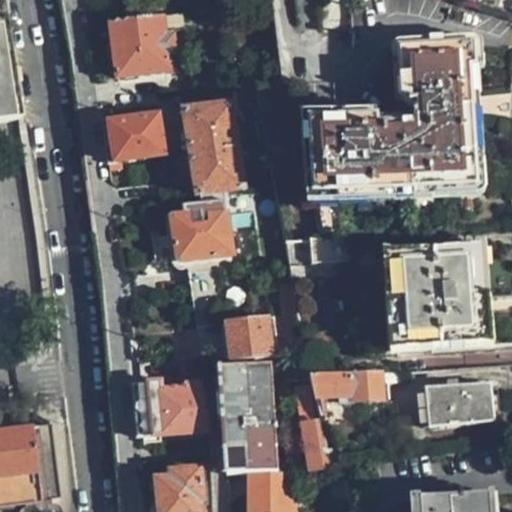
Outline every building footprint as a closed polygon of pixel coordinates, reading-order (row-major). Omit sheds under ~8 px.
[(0,0),(0,121),(10,120),(18,118),(10,63),(9,58),(0,0)] [(181,27),(179,14),(111,24),(118,77),(176,69),(171,37),(164,38),(163,30),(181,27)] [(469,187),(469,78),(473,79),(473,55),(396,54),(396,107),(401,117),(405,117),(405,123),(375,122),(375,127),(300,126),(299,188),(368,187),(469,187)] [(204,110),(202,95),(178,98),(180,113),(184,113),(204,110)] [(196,194),(196,197),(226,192),(240,189),(230,106),(204,110),(184,113),(194,179),(190,180),(192,194),(196,194)] [(116,163),(164,156),(158,117),(110,124),(116,163)] [(196,291),(201,327),(227,324),(250,321),(242,252),(250,251),(243,202),(249,201),(247,188),(240,189),(226,192),(228,200),(183,208),(183,216),(174,217),(171,221),(177,259),(181,263),(210,259),(213,287),(196,291)] [(344,242),(307,245),(309,269),(346,268),(344,242)] [(484,298),(482,267),(478,266),(478,250),(395,254),(396,271),(393,271),(395,299),(397,334),(400,334),(401,351),(484,347),(483,328),(485,328),(484,298)] [(283,341),(300,339),(293,283),(276,285),(283,341)] [(267,317),(250,321),(227,324),(231,363),(270,358),(267,317)] [(207,377),(207,372),(201,327),(187,329),(192,379),(202,378),(207,377)] [(223,434),(226,478),(267,476),(275,476),(271,420),(270,385),(268,367),(218,371),(219,382),(223,434)] [(289,400),(284,372),(274,373),(279,401),(289,400)] [(381,384),(399,383),(401,383),(399,372),(368,374),(309,379),(315,405),(346,402),(348,406),(382,404),(381,384)] [(205,433),(203,386),(188,387),(188,390),(161,392),(159,384),(133,388),(138,440),(184,435),(205,433)] [(494,424),(490,387),(425,391),(430,428),(483,424),(494,424)] [(319,444),(317,424),(313,423),(309,392),(304,392),(303,398),(300,399),(302,422),(308,462),(310,472),(334,469),(332,455),(325,454),(323,444),(319,444)] [(58,448),(55,425),(0,430),(0,511),(19,511),(32,510),(30,511),(59,511),(54,509),(51,507),(51,500),(63,499),(58,448)] [(202,502),(199,472),(171,475),(171,482),(157,484),(160,511),(199,511),(199,502),(202,502)] [(295,511),(295,506),(288,506),(287,491),(295,491),(294,475),(275,476),(267,476),(268,490),(250,491),(250,511),(295,511)] [(488,511),(488,500),(419,504),(420,511),(488,511)]
